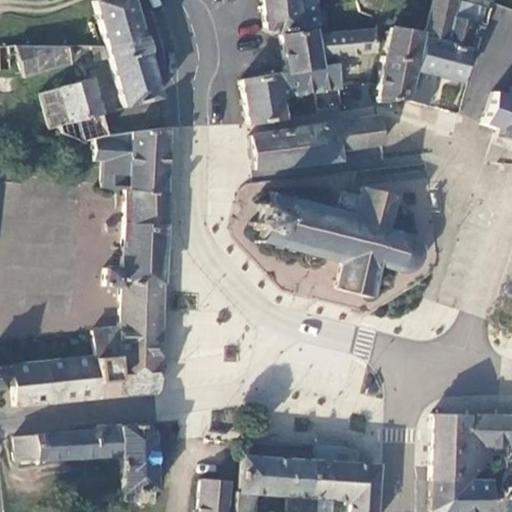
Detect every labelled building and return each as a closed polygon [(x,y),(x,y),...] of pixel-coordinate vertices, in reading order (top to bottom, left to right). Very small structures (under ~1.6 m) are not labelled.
[(132,13),(127,0),(94,0),(92,1),(104,46),(138,36),(132,13)] [(259,0),(263,27),(277,33),(316,26),(313,0),(259,0)] [(455,0),(430,0),(414,71),(459,82),(473,22),(451,17),(455,0)] [(383,53),(414,57),(420,32),(389,28),(383,53)] [(330,57),(374,53),(372,29),(313,34),(313,29),(277,36),(284,73),(331,64),(330,57)] [(138,36),(104,46),(108,63),(143,54),(145,54),(140,36),(138,36)] [(13,46),(0,46),(0,70),(8,71),(7,55),(15,55),(13,46)] [(64,46),(13,46),(15,55),(21,77),(70,66),(64,46)] [(376,102),(405,101),(414,57),(383,53),(381,53),(376,102)] [(143,54),(108,63),(121,107),(155,98),(143,54)] [(285,96),(337,88),(333,64),(331,64),(284,73),(271,75),(273,84),(283,82),(285,96)] [(246,124),(280,119),(277,97),(285,96),(283,82),(273,84),(271,75),(238,81),(246,124)] [(14,77),(0,76),(0,91),(13,91),(14,77)] [(91,139),(106,136),(89,79),(38,94),(48,128),(57,126),(58,134),(80,143),(91,139)] [(511,85),(510,85),(506,97),(489,91),(478,124),(511,135),(511,85)] [(337,120),(247,135),(252,172),(344,159),(343,150),(384,145),(382,114),(337,120)] [(123,190),(161,191),(162,160),(164,128),(106,136),(91,139),(90,161),(101,162),(99,189),(123,190)] [(339,206),(274,192),(271,200),(263,199),(257,225),(264,228),(261,242),(342,261),(334,288),(374,299),(381,265),(401,271),(407,273),(414,272),(419,270),(424,266),(426,260),(427,254),(426,248),(423,243),(419,239),(414,236),(391,230),(399,193),(362,186),(360,195),(343,192),(339,206)] [(0,383),(10,383),(12,406),(155,392),(161,191),(123,190),(119,269),(101,268),(100,287),(117,288),(116,325),(90,330),(93,356),(8,364),(9,368),(0,368),(0,383)] [(465,445),(465,416),(428,415),(427,480),(486,483),(487,446),(465,445)] [(511,417),(465,416),(465,445),(487,446),(500,447),(511,447),(511,417)] [(144,425),(117,427),(119,455),(121,491),(123,490),(121,504),(151,504),(153,490),(151,440),(150,431),(144,425)] [(117,427),(93,427),(93,430),(31,434),(31,436),(33,444),(12,446),(13,460),(119,455),(117,427)] [(33,444),(31,436),(12,438),(12,446),(33,444)] [(334,447),(312,445),(311,461),(306,511),(314,511),(316,498),(332,500),(330,511),(371,511),(374,466),(353,464),(353,452),(345,449),(334,447)] [(511,511),(511,447),(500,447),(500,473),(506,473),(511,473),(511,511)] [(252,511),(254,494),(285,496),(288,459),(239,456),(237,491),(235,492),(232,511),(252,511)] [(306,511),(311,461),(288,459),(285,496),(284,511),(306,511)] [(485,511),(486,483),(427,480),(426,511),(485,511)] [(195,511),(222,511),(226,481),(197,481),(195,511)] [(314,511),(330,511),(332,500),(316,498),(314,511)]
